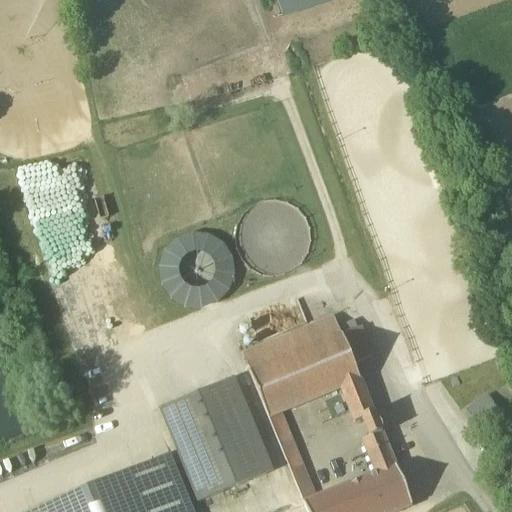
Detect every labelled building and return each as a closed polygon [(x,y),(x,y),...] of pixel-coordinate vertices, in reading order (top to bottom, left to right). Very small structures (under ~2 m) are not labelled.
[(277,0),(283,16),(338,0),(277,0)] [(511,162),(501,166),(506,181),(511,179),(511,162)] [(178,314),(240,293),(218,229),(156,250),(178,314)] [(243,355),(303,504),(306,511),(397,511),(411,506),(354,366),(372,357),(359,329),(341,337),(332,318),(243,355)] [(235,379),(159,410),(198,504),(273,473),(235,379)] [(484,392),(463,407),(481,432),(502,417),(484,392)] [(192,511),(169,455),(32,511),(192,511)]
